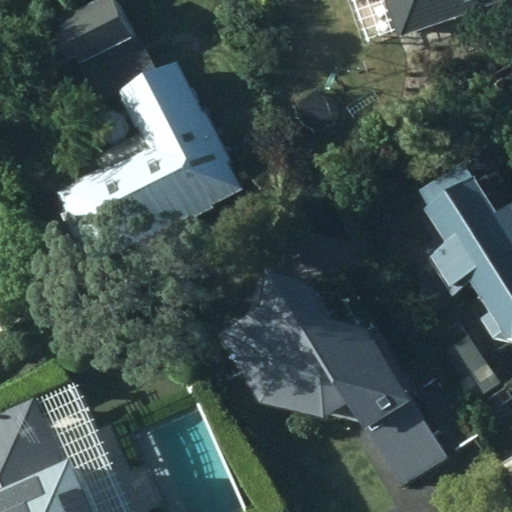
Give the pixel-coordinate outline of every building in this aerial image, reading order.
[(109,0),(68,19),(107,100),(171,70),(134,0),(109,0)] [(258,190),(198,60),(139,89),(166,147),(67,195),(103,269),(258,190)] [(511,178),(509,174),(496,181),(483,162),(436,190),(448,208),(455,204),(476,239),(445,257),(469,296),(499,277),(511,300),(511,309),(500,316),(511,335),(511,178)] [(438,395),(398,327),(366,316),(344,282),(310,268),(303,306),(255,329),(288,396),(381,420),(417,483),(462,456),(428,400),(438,395)] [(508,387),(489,357),(459,376),(480,406),(508,387)] [(86,464),(55,398),(0,421),(0,511),(131,511),(106,455),(86,464)]
